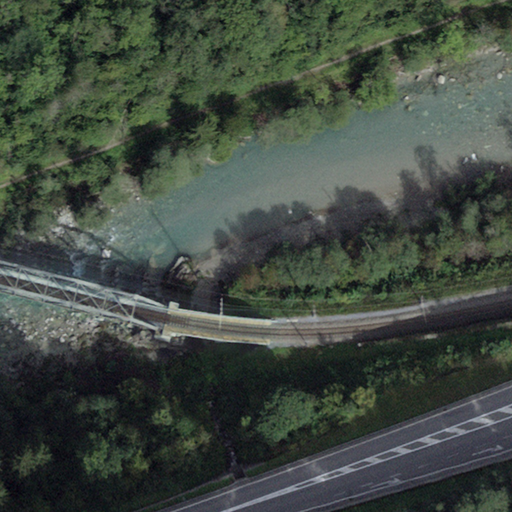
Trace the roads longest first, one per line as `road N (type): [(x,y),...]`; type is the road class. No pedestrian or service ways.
road 1 (track): [(0,190),(498,0)]
road 2 (primary): [(229,511),(511,410)]
